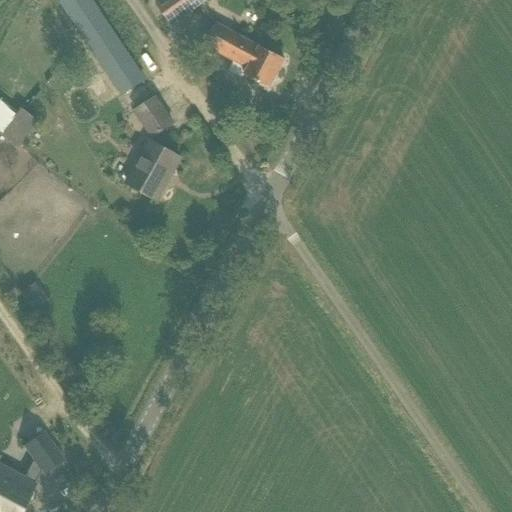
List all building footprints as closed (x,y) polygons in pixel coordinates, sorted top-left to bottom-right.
[(130,91),(143,81),(89,0),(64,0),(62,2),(113,78),(119,74),(130,91)] [(184,0),(193,12),(209,0),(184,0)] [(269,89),(285,60),(260,46),(259,47),(231,32),(216,24),(205,45),(234,62),(229,71),(242,78),(244,75),(269,89)] [(155,98),(135,111),(153,138),(173,125),(155,98)] [(18,147),(38,122),(21,109),(1,135),(18,147)] [(180,159),(150,142),(127,185),(157,201),(180,159)] [(32,283),(16,293),(24,307),(41,297),(32,283)] [(18,511),(31,490),(40,471),(43,476),(64,461),(43,432),(22,447),(32,461),(23,477),(20,484),(0,472),(0,511),(18,511)]
